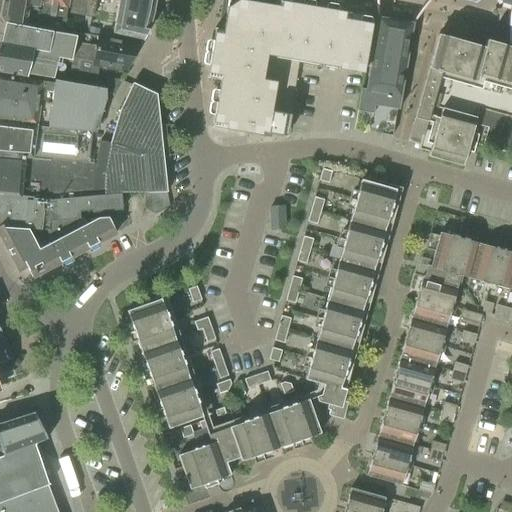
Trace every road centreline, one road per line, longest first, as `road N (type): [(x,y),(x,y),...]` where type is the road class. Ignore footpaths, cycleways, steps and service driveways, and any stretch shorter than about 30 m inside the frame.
road 1 (residential): [(511,194),(344,148),(199,160)]
road 2 (residential): [(69,319),(109,277),(185,233),(202,196),(199,160)]
road 3 (residential): [(141,511),(69,319)]
road 4 (residential): [(69,319),(57,412),(92,511)]
road 5 (residential): [(454,461),(490,331),(511,337)]
